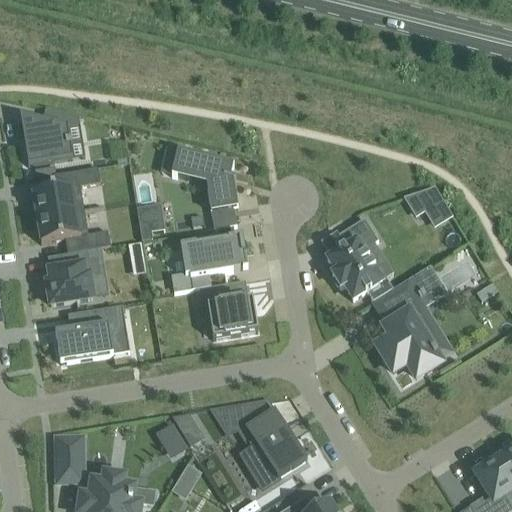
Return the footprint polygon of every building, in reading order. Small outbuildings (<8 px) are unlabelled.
[(80,130),(78,119),(46,111),(45,113),(48,113),(45,125),(20,120),(29,170),(73,163),(71,150),(73,150),(72,144),(70,145),(67,131),(79,129),(79,131),(80,130)] [(178,155),(172,180),(177,181),(178,180),(188,183),(189,179),(207,184),(209,193),(208,194),(212,217),(238,213),(234,189),(231,189),(232,184),(235,185),(236,183),(227,181),(229,170),(233,171),(234,168),(230,167),(231,164),(209,159),(208,162),(178,155)] [(57,193),(33,197),(37,222),(85,214),(83,207),(81,191),(100,187),(98,172),(55,179),(56,185),(57,193)] [(435,192),(410,207),(418,220),(443,205),(435,192)] [(160,207),(137,211),(139,228),(142,246),(153,244),(152,236),(165,234),(160,207)] [(85,214),(37,222),(41,247),(65,244),(68,258),(89,254),(111,250),(108,235),(88,238),(85,214)] [(346,252),(328,264),(336,277),(332,280),(341,293),(345,291),(353,305),(367,296),(373,306),(391,294),(393,293),(386,281),(381,284),(374,274),(375,273),(372,267),(370,268),(368,264),(370,263),(366,258),(364,259),(363,256),(379,245),(365,223),(338,240),(346,252)] [(191,250),(185,251),(190,279),(192,294),(195,294),(211,291),(209,280),(233,276),(233,275),(248,273),(244,247),(241,247),(240,243),(243,243),(243,241),(228,243),(228,244),(210,247),(208,239),(193,241),(194,248),(191,248),(191,250)] [(52,287),(48,288),(51,309),(93,302),(89,282),(102,280),(99,262),(91,263),(89,254),(68,258),(57,259),(59,274),(51,276),(52,287)] [(392,355),(384,360),(394,376),(408,367),(417,382),(440,367),(435,360),(437,359),(434,354),(432,355),(428,348),(441,340),(427,319),(425,320),(422,315),(420,312),(445,297),(435,281),(432,283),(430,279),(433,278),(428,271),(393,293),(391,294),(398,305),(407,319),(386,332),(392,342),(386,346),(392,355)] [(211,291),(195,294),(199,313),(208,311),(213,343),(259,336),(253,302),(240,305),(237,287),(211,291)] [(484,292),(476,297),(482,306),(490,301),(484,292)] [(81,332),(55,336),(61,368),(114,359),(109,330),(125,327),(123,310),(78,317),(81,332)] [(251,452),(272,486),(307,464),(276,415),(255,428),(243,408),(214,413),(228,435),(245,425),(259,447),(251,452)] [(188,419),(172,422),(183,439),(195,431),(188,419)] [(83,442),(56,443),(57,487),(84,487),(83,442)] [(511,454),(476,478),(488,498),(469,510),(470,511),(511,511),(504,500),(511,494),(511,454)] [(188,469),(180,481),(193,489),(201,477),(188,469)] [(82,499),(79,511),(140,511),(141,508),(132,507),(134,491),(123,489),(124,481),(105,478),(104,487),(92,485),(90,501),(82,499)] [(334,511),(330,505),(318,511),(314,511),(307,500),(288,511),(334,511)]
